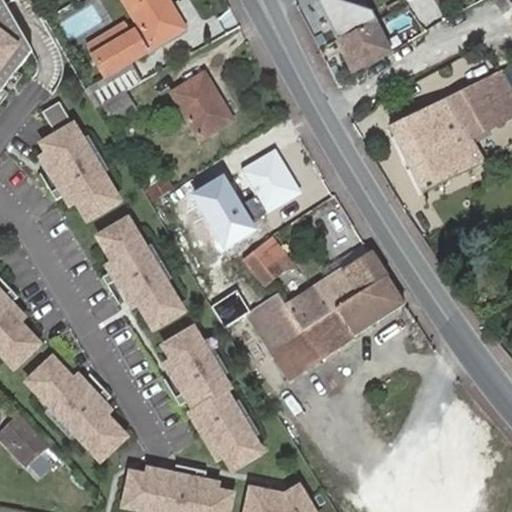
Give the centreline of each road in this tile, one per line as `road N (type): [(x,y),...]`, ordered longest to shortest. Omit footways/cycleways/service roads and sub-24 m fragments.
road 1 (unknown): [(181,224),(303,413),(332,434),(352,440),(383,432),(472,350)]
road 2 (tertiary): [(487,372),(397,243),(283,39)]
